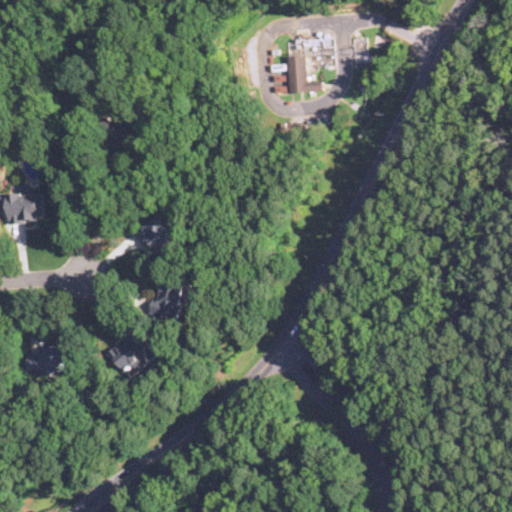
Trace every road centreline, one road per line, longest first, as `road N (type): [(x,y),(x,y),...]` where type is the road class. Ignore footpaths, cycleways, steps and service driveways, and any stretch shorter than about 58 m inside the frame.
road 1 (primary): [(85,511),(227,400),(284,338),(464,0)]
road 2 (residential): [(284,338),(362,431),(382,469),(387,511)]
